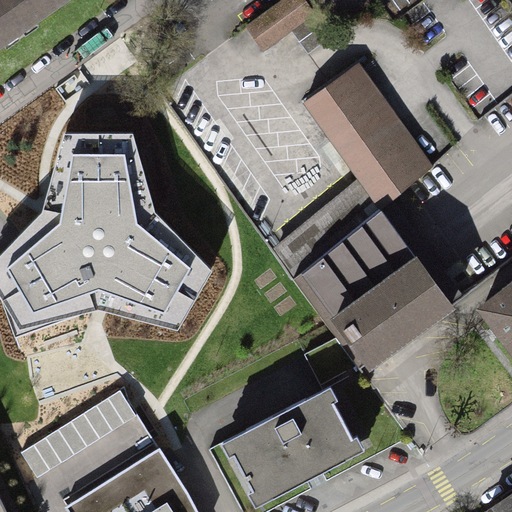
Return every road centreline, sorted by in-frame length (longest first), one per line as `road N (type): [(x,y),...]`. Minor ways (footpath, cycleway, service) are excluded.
road 1 (residential): [(0,111),(148,0)]
road 2 (secondary): [(511,444),(400,511)]
